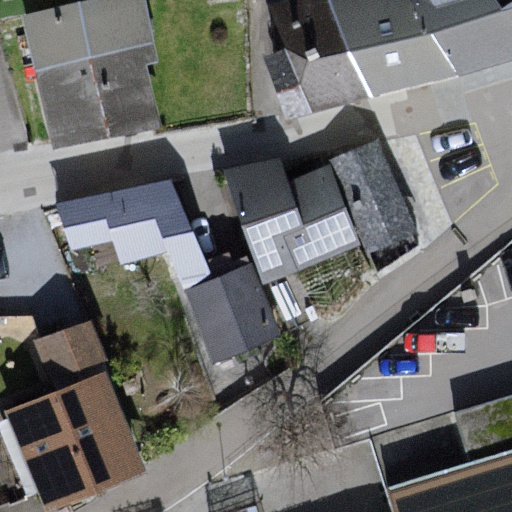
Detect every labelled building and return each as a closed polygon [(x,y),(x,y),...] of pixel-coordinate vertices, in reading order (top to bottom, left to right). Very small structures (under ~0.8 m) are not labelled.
[(147,0),(141,0),(26,23),(51,151),(172,127),(147,0)] [(433,0),(320,0),(274,13),(274,26),(262,28),(285,97),(310,93),(318,117),(460,81),(433,0)] [(511,0),(433,0),(460,81),(511,69),(511,0)] [(332,160),(331,175),(362,255),(376,279),(417,248),(375,149),(332,160)] [(284,171),(228,180),(264,284),(312,271),(288,187),(284,171)] [(331,175),(288,187),(312,271),(362,255),(331,175)] [(138,190),(61,211),(77,258),(116,248),(122,262),(163,253),(138,190)] [(183,278),(217,366),(281,346),(248,260),(183,278)] [(54,399),(7,418),(43,511),(56,511),(149,478),(90,326),(37,343),(54,399)] [(511,511),(511,457),(389,494),(394,511),(511,511)]
